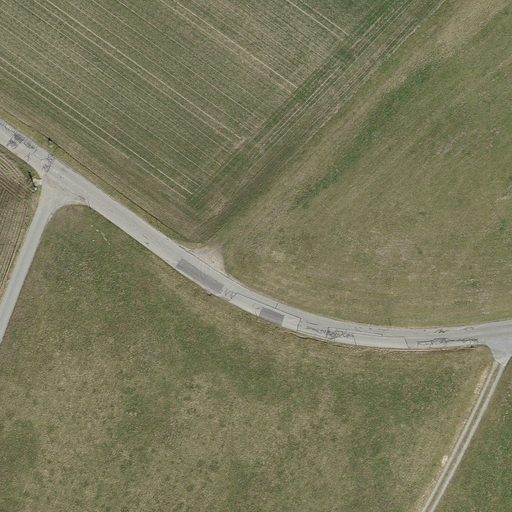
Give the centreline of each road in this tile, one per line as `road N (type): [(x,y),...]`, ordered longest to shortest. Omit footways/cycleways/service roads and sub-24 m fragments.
road 1 (tertiary): [(511,331),(355,335),(286,318),(193,269),(0,131)]
road 2 (track): [(506,331),(498,372),(430,511)]
road 3 (track): [(64,176),(0,327)]
